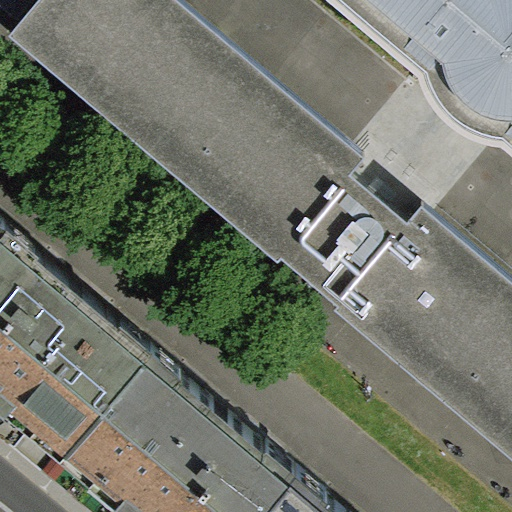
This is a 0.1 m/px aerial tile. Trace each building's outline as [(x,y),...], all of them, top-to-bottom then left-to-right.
[(335,303),(511,451),(511,269),(418,191),(408,204),(352,157),(364,142),(194,0),(28,0),(18,13),(6,27),(280,257),(282,254),(337,300),(335,303)] [(511,0),(355,0),(395,33),(405,59),(418,78),(441,93),(461,101),(475,104),(511,134),(511,0)] [(0,211),(0,395),(52,439),(145,327),(2,209),(0,211)] [(52,439),(139,511),(231,511),(287,444),(145,327),(52,439)] [(231,511),(368,511),(287,444),(231,511)]
